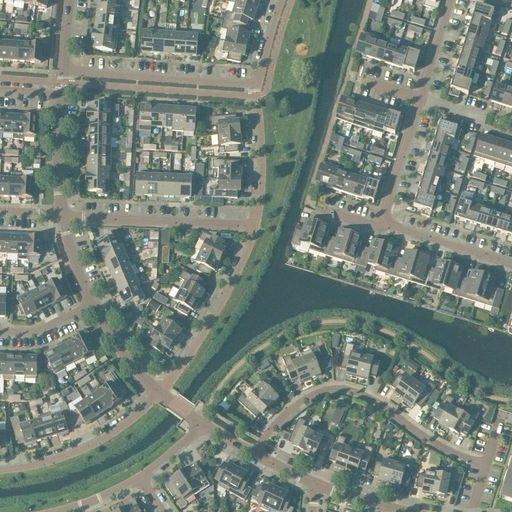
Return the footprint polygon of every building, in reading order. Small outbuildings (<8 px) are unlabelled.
[(36,0),(35,7),(46,9),(47,0),(36,0)] [(117,9),(118,0),(99,0),(98,7),(117,9)] [(257,0),(235,0),(234,4),(255,11),(259,0),(257,0)] [(252,22),(255,11),(234,4),(231,14),(225,12),(222,21),(248,28),(250,21),(252,22)] [(490,22),(494,23),(497,13),(476,6),(473,17),(490,22)] [(116,20),(117,9),(98,7),(97,17),(116,20)] [(115,30),(116,20),(97,17),(96,28),(118,31),(118,30),(115,30)] [(487,33),(490,22),(473,17),(469,27),(487,33)] [(246,34),(248,28),(222,21),(221,30),(227,31),(224,41),(246,46),(248,35),(246,34)] [(484,43),(487,33),(469,27),(466,37),(484,43)] [(116,41),(118,31),(96,28),(95,33),(93,32),(92,38),(116,41)] [(152,53),(154,31),(143,30),(141,52),(152,53)] [(163,54),(165,32),(154,31),(152,53),(163,54)] [(174,55),(176,33),(165,32),(163,54),(174,55)] [(185,55),(186,34),(176,33),(174,55),(185,55)] [(379,39),(363,34),(362,33),(358,45),(364,47),(361,56),(372,60),(379,39)] [(186,34),(185,55),(196,56),(197,34),(186,34)] [(481,53),(484,43),(466,37),(463,48),(481,53)] [(115,53),(116,41),(92,38),(91,45),(94,45),(93,50),(115,53)] [(382,63),(388,45),(378,42),(379,39),(372,60),(382,63)] [(244,57),(246,46),(224,41),(222,52),(228,54),(226,61),(240,64),(242,56),(244,57)] [(0,60),(7,61),(9,44),(0,42),(0,60)] [(29,63),(31,42),(30,42),(30,45),(19,44),(18,62),(29,63)] [(31,42),(29,63),(40,64),(41,59),(43,59),(44,60),(45,50),(44,50),(44,51),(41,51),(42,43),(31,42)] [(18,62),(19,44),(9,44),(7,61),(18,62)] [(393,66),(398,48),(388,45),(382,63),(393,66)] [(403,70),(409,52),(398,48),(393,66),(402,69),(403,70)] [(478,64),(481,53),(463,48),(460,58),(478,64)] [(409,52),(403,70),(414,73),(419,55),(409,52)] [(474,74),(478,64),(460,58),(456,68),(474,74)] [(471,84),(474,74),(456,68),(453,79),(471,84)] [(468,95),(471,84),(453,79),(450,90),(448,96),(458,99),(460,93),(468,95)] [(501,106),(508,85),(507,84),(506,88),(496,85),(490,102),(501,106)] [(511,109),(511,107),(511,85),(508,85),(501,106),(511,109)] [(95,117),(111,117),(111,106),(109,106),(109,102),(100,101),(100,106),(90,106),(89,111),(87,111),(87,117),(95,117)] [(352,125),(358,104),(347,101),(344,110),(338,108),(335,120),(352,125)] [(362,129),(368,107),(358,104),(352,125),(362,129)] [(151,127),(151,120),(152,108),(141,107),(139,131),(150,132),(151,127)] [(364,120),(362,129),(372,132),(379,111),(368,107),(364,120)] [(162,128),(163,109),(152,108),(151,120),(151,127),(162,128)] [(172,132),(174,110),(163,109),(162,128),(172,129),(172,132)] [(183,132),(184,111),(174,110),(172,132),(183,132)] [(184,111),(183,132),(194,133),(196,111),(184,111)] [(383,135),(389,114),(388,113),(388,114),(379,111),(372,132),(383,135)] [(389,114),(383,135),(384,132),(395,135),(400,117),(389,114)] [(217,136),(239,134),(238,123),(236,123),(235,116),(210,118),(210,126),(216,125),(217,136)] [(13,135),(14,117),(3,117),(2,134),(13,135)] [(24,139),(25,118),(14,117),(13,135),(23,136),(23,139),(24,139)] [(113,117),(111,117),(95,117),(87,117),(87,123),(89,123),(89,128),(111,128),(113,128),(113,117)] [(461,130),(457,129),(449,127),(451,121),(441,117),(440,123),(439,123),(436,134),(457,141),(461,130)] [(25,118),(24,139),(35,140),(35,132),(38,132),(38,133),(39,133),(39,123),(39,124),(36,124),(36,119),(25,118)] [(111,139),(111,128),(89,128),(89,138),(111,139)] [(239,134),(217,136),(218,147),(224,147),(224,154),(238,153),(238,146),(240,146),(239,134)] [(457,142),(457,141),(436,134),(433,145),(451,150),(453,141),(457,142)] [(484,160),(491,139),(480,136),(473,157),(484,160)] [(111,150),(111,139),(89,138),(89,149),(111,150)] [(495,164),(501,143),(491,139),(484,160),(495,164)] [(505,167),(511,146),(501,143),(495,164),(505,167)] [(429,155),(447,160),(451,161),(454,151),(451,150),(433,145),(429,155)] [(111,160),(111,150),(89,149),(88,160),(111,160)] [(444,171),(447,160),(429,155),(426,165),(444,171)] [(110,171),(111,160),(88,160),(88,171),(110,171)] [(218,180),(240,181),(240,169),(238,169),(239,162),(225,161),(213,161),(212,169),(218,169),(218,180)] [(338,169),(322,164),(321,163),(318,175),(324,177),(321,186),(332,190),(338,169)] [(441,181),(444,171),(426,165),(423,176),(441,181)] [(338,169),(332,190),(342,193),(349,172),(338,169)] [(110,182),(110,171),(88,171),(88,175),(86,175),(86,182),(110,182)] [(352,196),(359,175),(349,172),(347,175),(342,193),(352,196)] [(147,196),(148,174),(137,173),(136,195),(147,196)] [(158,196),(159,174),(158,174),(158,177),(148,177),(148,174),(147,196),(158,196)] [(168,197),(169,175),(159,174),(158,196),(168,197)] [(179,197),(180,175),(180,178),(170,178),(170,175),(169,175),(168,197),(179,197)] [(180,175),(179,197),(190,198),(191,176),(180,175)] [(362,200),(369,178),(359,175),(352,196),(362,199),(362,200)] [(438,191),(441,181),(423,176),(420,186),(438,191)] [(20,198),(21,177),(21,180),(10,180),(9,198),(20,198)] [(21,177),(20,198),(31,199),(32,194),(34,194),(35,194),(36,185),(35,185),(35,186),(32,186),(32,178),(21,177)] [(369,178),(362,200),(373,203),(375,196),(379,198),(383,186),(369,182),(370,178),(369,178)] [(0,197),(9,198),(10,180),(0,179),(0,197)] [(239,192),(240,181),(218,180),(217,190),(211,190),(211,198),(237,199),(237,192),(239,192)] [(110,193),(110,182),(86,182),(86,188),(88,188),(88,193),(98,193),(98,197),(107,197),(107,193),(110,193)] [(435,201),(438,191),(420,186),(417,196),(438,203),(438,202),(435,201)] [(434,214),(438,203),(417,196),(413,207),(422,210),(420,216),(429,219),(431,213),(434,214)] [(461,197),(454,220),(465,223),(470,205),(471,202),(472,201),(461,197)] [(475,226),(482,205),(471,202),(465,223),(475,226)] [(482,205),(475,226),(485,230),(492,207),(492,208),(482,205)] [(492,207),(485,230),(496,233),(503,210),(492,207)] [(496,233),(506,236),(511,216),(511,213),(503,210),(496,233)] [(310,247),(318,223),(308,220),(308,222),(306,222),(303,233),(295,231),(290,245),(299,248),(301,243),(310,246),(308,251),(309,251),(310,247)] [(325,256),(330,241),(324,240),(328,228),(326,228),(327,226),(318,223),(310,247),(309,251),(325,256)] [(343,258),(351,233),(341,230),(341,232),(339,232),(336,243),(330,241),(325,256),(342,262),(343,258)] [(101,256),(123,246),(119,236),(116,237),(115,233),(106,237),(108,240),(99,244),(101,249),(98,250),(101,256)] [(199,252),(219,262),(224,252),(222,251),(225,244),(202,233),(198,240),(204,242),(199,252)] [(359,267),(363,252),(357,250),(361,239),(360,238),(360,236),(351,233),(343,258),(342,262),(359,267)] [(17,256),(18,238),(8,237),(7,255),(17,256)] [(28,259),(29,238),(18,238),(17,256),(28,256),(28,259)] [(29,238),(28,259),(39,260),(40,239),(29,238)] [(377,267),(384,243),(375,240),(374,243),(373,242),(369,254),(363,252),(359,267),(365,269),(367,264),(376,267),(375,272),(377,267)] [(392,277),(397,262),(391,260),(394,249),(393,248),(393,246),(384,243),(377,267),(375,272),(392,277)] [(107,265),(128,256),(123,246),(101,256),(103,261),(105,261),(107,265)] [(410,278),(417,254),(408,251),(407,253),(406,253),(402,264),(397,262),(392,277),(408,282),(410,278)] [(214,272),(219,262),(199,252),(194,262),(199,265),(196,271),(209,278),(212,271),(214,272)] [(425,287),(430,272),(424,271),(427,259),(426,259),(427,257),(417,254),(410,278),(408,282),(425,287)] [(111,275),(129,267),(125,258),(128,257),(128,256),(107,265),(111,275)] [(443,288),(451,264),(441,261),(440,263),(439,263),(435,274),(430,272),(425,287),(442,293),(443,288)] [(458,298),(463,283),(457,281),(461,270),(459,269),(460,267),(451,264),(443,288),(442,293),(444,288),(453,291),(452,296),(458,298)] [(116,285),(136,276),(133,277),(129,267),(111,275),(116,285)] [(476,299),(484,274),(474,271),(474,274),(472,273),(469,285),(463,283),(458,298),(475,303),(476,299)] [(179,291),(198,302),(203,292),(202,291),(205,284),(183,272),(179,279),(184,282),(179,291)] [(475,303),(498,310),(503,295),(490,291),(494,280),(492,280),(493,277),(484,274),(476,299),(475,303)] [(120,295),(140,286),(136,276),(116,285),(120,295)] [(47,286),(55,303),(65,298),(63,293),(65,292),(65,293),(66,292),(62,284),(61,284),(62,285),(59,286),(57,281),(47,286)] [(46,308),(55,303),(47,286),(37,291),(46,308)] [(140,286),(120,295),(124,305),(134,301),(135,305),(143,302),(142,298),(144,297),(140,286)] [(36,313),(46,308),(37,291),(28,296),(26,293),(36,313)] [(192,311),(198,302),(179,291),(173,301),(178,303),(175,310),(187,317),(191,310),(192,311)] [(26,318),(36,313),(26,293),(16,298),(20,306),(17,307),(21,315),(23,313),(26,318)] [(156,329),(174,341),(180,331),(179,330),(183,324),(171,316),(167,322),(162,319),(156,329)] [(168,350),(174,341),(156,329),(150,338),(154,341),(150,348),(162,355),(166,349),(168,350)] [(87,341),(84,336),(74,341),(85,362),(95,357),(90,348),(93,347),(94,347),(90,339),(89,339),(89,340),(87,341)] [(77,361),(78,365),(85,362),(74,341),(65,346),(73,363),(77,361)] [(64,368),(73,363),(65,346),(55,351),(65,371),(65,370),(64,368)] [(310,350),(300,354),(301,358),(309,378),(320,374),(319,372),(326,369),(321,356),(314,359),(313,356),(310,350)] [(55,376),(65,371),(55,351),(45,356),(47,361),(45,362),(44,362),(48,370),(49,370),(49,369),(51,368),(55,376)] [(357,376),(362,355),(351,352),(350,357),(343,356),(339,369),(346,371),(346,373),(357,376)] [(362,355),(357,376),(368,379),(368,377),(375,379),(379,365),(372,363),(373,357),(362,355)] [(309,378),(301,358),(291,362),(289,356),(282,359),(286,368),(291,383),(298,380),(299,382),(309,378)] [(3,381),(14,381),(14,358),(4,358),(3,381)] [(25,380),(25,358),(14,358),(14,381),(14,377),(24,377),(24,380),(25,380)] [(25,358),(25,380),(36,380),(36,372),(39,372),(39,373),(40,373),(40,363),(39,363),(39,364),(36,364),(36,358),(25,358)] [(265,360),(257,366),(261,372),(269,366),(265,360)] [(100,388),(112,406),(116,404),(116,405),(122,401),(120,398),(126,394),(112,372),(105,376),(109,382),(100,388)] [(415,384),(417,382),(417,381),(415,384),(406,377),(404,380),(398,375),(390,387),(396,391),(395,393),(404,399),(415,384)] [(259,381),(251,389),(253,391),(269,406),(277,398),(276,397),(281,391),(270,382),(265,387),(263,385),(259,381)] [(415,384),(404,399),(413,406),(414,404),(420,409),(435,388),(429,383),(425,388),(417,382),(415,384)] [(103,412),(112,406),(100,388),(102,391),(93,396),(103,412)] [(265,411),(269,406),(253,391),(249,396),(246,399),(242,395),(236,401),(255,418),(260,413),(262,414),(265,411)] [(94,418),(103,412),(93,396),(84,403),(94,418)] [(448,430),(459,411),(450,405),(453,400),(446,396),(441,405),(433,419),(440,422),(439,424),(448,430)] [(75,427),(69,414),(65,403),(58,405),(60,412),(50,415),(57,436),(60,435),(61,436),(68,434),(67,430),(75,427)] [(65,403),(69,414),(75,427),(83,422),(86,426),(92,421),(91,420),(94,418),(84,403),(75,409),(76,410),(70,414),(65,403)] [(478,410),(485,414),(488,409),(481,405),(478,410)] [(459,411),(448,430),(452,432),(458,435),(459,434),(465,437),(473,425),(479,415),(472,411),(469,416),(464,413),(459,411)] [(50,415),(50,413),(39,416),(46,439),(57,436),(50,415)] [(31,424),(30,421),(36,442),(46,439),(39,416),(41,421),(31,424)] [(36,442),(30,421),(19,424),(17,417),(10,420),(17,445),(24,443),(25,447),(32,444),(32,443),(36,442)] [(311,435),(313,432),(303,428),(306,422),(298,419),(287,443),(294,446),(293,447),(298,450),(304,452),(311,435)] [(311,435),(304,452),(314,457),(315,455),(321,458),(327,445),(330,440),(323,436),(321,439),(312,435),(313,432),(311,435)] [(346,469),(353,449),(343,445),(345,439),(338,437),(335,446),(329,461),(336,464),(335,465),(346,469)] [(353,449),(346,469),(356,473),(357,471),(364,474),(369,459),(373,449),(365,447),(363,452),(353,449)] [(389,483),(395,462),(384,459),(382,465),(375,463),(372,476),(379,478),(378,480),(389,483)] [(395,462),(389,483),(400,486),(400,484),(407,486),(411,473),(404,471),(406,465),(395,462)] [(226,491),(238,469),(232,465),(231,466),(229,465),(228,466),(224,464),(215,480),(220,482),(217,486),(226,491)] [(189,468),(180,475),(194,496),(209,486),(196,466),(190,470),(189,468)] [(238,469),(226,491),(244,501),(251,490),(245,486),(250,478),(245,475),(246,474),(243,473),(244,472),(238,469)] [(418,474),(415,488),(422,490),(422,492),(433,494),(437,472),(426,470),(426,473),(425,476),(418,474)] [(437,472),(433,494),(438,495),(444,496),(444,494),(452,496),(454,482),(447,481),(448,475),(443,474),(437,472)] [(185,502),(194,496),(180,475),(170,481),(171,482),(165,486),(180,510),(187,505),(185,502)] [(266,511),(268,511),(277,492),(279,490),(272,486),(272,488),(270,487),(269,488),(265,485),(257,502),(261,504),(259,508),(266,511)] [(279,490),(277,492),(268,511),(270,509),(275,511),(291,511),(293,510),(287,507),(291,498),(287,496),(287,495),(285,494),(285,493),(279,490)]
